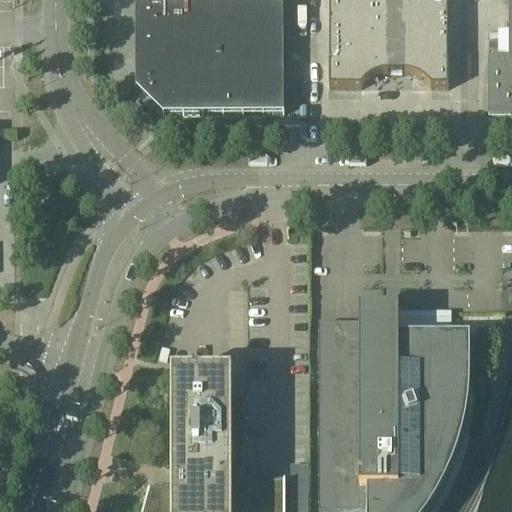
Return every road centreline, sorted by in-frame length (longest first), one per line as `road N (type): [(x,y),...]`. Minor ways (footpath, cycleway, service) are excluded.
road 1 (tertiary): [(271,183),(511,181)]
road 2 (residential): [(137,198),(78,115),(66,77),(65,0)]
road 3 (tertiary): [(137,198),(98,256),(68,360)]
road 4 (tertiary): [(95,367),(128,264),(159,223)]
road 5 (tertiary): [(68,360),(26,511)]
road 6 (tertiary): [(62,511),(95,367)]
road 7 (tertiary): [(271,183),(186,182),(137,198)]
road 8 (tertiary): [(159,223),(199,199),(271,183)]
